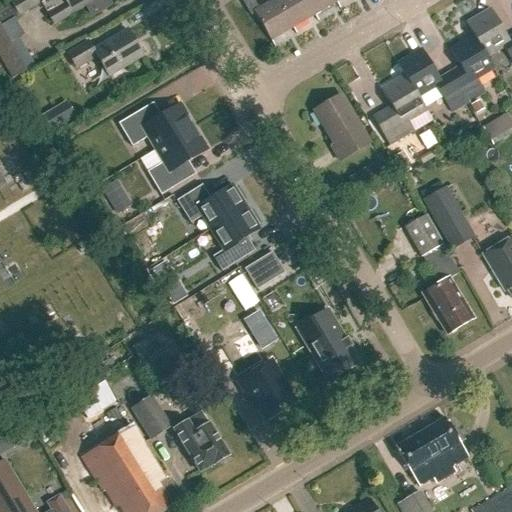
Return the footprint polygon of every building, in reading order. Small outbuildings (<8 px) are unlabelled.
[(16,21),(42,5),(39,0),(14,0),(7,5),(16,21)] [(50,0),(56,10),(48,15),(53,25),(84,6),(92,19),(112,6),(108,0),(50,0)] [(275,0),(274,0),(272,1),(259,9),(253,0),(241,0),(252,17),(255,15),(271,42),(293,29),(275,0)] [(271,0),(272,1),(274,0),(275,0),(293,29),(315,16),(305,0),(271,0)] [(305,0),(315,16),(337,3),(335,0),(305,0)] [(467,24),(474,36),(487,58),(504,48),(511,62),(511,37),(508,40),(490,10),(467,24)] [(143,58),(127,31),(93,51),(88,43),(67,55),(76,71),(97,59),(108,78),(143,58)] [(498,77),(487,58),(474,36),(450,50),(460,68),(450,74),(468,104),(485,94),(477,81),(493,71),(497,77),(498,77)] [(437,89),(448,107),(452,114),(468,104),(450,74),(439,80),(421,50),(397,65),(404,77),(405,77),(419,99),(437,89)] [(430,117),(419,99),(405,77),(404,77),(381,91),(392,108),(373,119),(387,143),(412,128),(408,122),(425,112),(429,118),(429,117),(430,117)] [(370,144),(341,97),(316,112),(337,148),(333,150),(340,162),(370,144)] [(64,100),(41,115),(49,131),(74,116),(64,100)] [(479,102),(470,106),(475,115),(484,110),(479,102)] [(152,153),(197,125),(184,104),(139,132),(131,118),(112,130),(127,155),(146,143),(152,153)] [(482,128),(492,145),(511,133),(511,122),(507,114),(482,128)] [(210,147),(197,125),(152,153),(158,163),(139,175),(154,201),(173,189),(165,175),(210,147)] [(403,150),(393,156),(399,166),(409,161),(403,150)] [(348,178),(356,192),(380,178),(372,164),(348,178)] [(210,229),(244,209),(240,203),(243,202),(235,190),(233,191),(230,187),(210,199),(201,186),(177,201),(191,223),(202,216),(210,229)] [(445,188),(422,202),(436,226),(459,212),(445,188)] [(121,195),(110,201),(117,213),(128,206),(121,195)] [(244,209),(210,229),(224,251),(212,258),(221,272),(254,252),(246,238),(258,231),(255,227),(257,225),(250,213),(248,214),(244,209)] [(458,274),(427,219),(406,231),(422,258),(426,256),(442,284),(423,296),(447,336),(473,320),(448,280),(458,274)] [(511,238),(483,256),(504,292),(507,291),(511,299),(511,238)] [(271,253),(244,270),(256,291),(284,274),(271,253)] [(163,264),(152,270),(158,280),(169,274),(163,264)] [(178,287),(166,294),(172,304),(184,298),(178,287)] [(313,319),(296,330),(318,366),(328,382),(359,364),(327,311),(313,319)] [(258,312),(243,322),(261,351),(277,342),(258,312)] [(277,373),(243,394),(252,409),(257,406),(271,428),(300,410),(277,373)] [(151,395),(129,408),(149,440),(170,426),(151,395)] [(105,492),(115,509),(119,507),(121,511),(164,511),(180,503),(166,479),(164,480),(119,405),(95,419),(87,424),(98,442),(90,447),(93,451),(81,458),(96,483),(97,483),(103,493),(105,492)] [(202,414),(187,423),(174,431),(186,451),(200,474),(213,466),(228,457),(202,414)] [(432,480),(436,485),(456,473),(453,468),(468,459),(459,444),(464,442),(456,429),(452,431),(445,419),(395,449),(418,488),(432,480)] [(0,423),(0,456),(13,449),(15,448),(0,423)] [(68,511),(59,496),(47,504),(51,511),(48,511),(34,511),(4,461),(0,463),(0,511),(68,511)] [(490,462),(478,469),(490,490),(502,483),(490,462)] [(511,511),(511,487),(505,492),(493,500),(471,511),(511,511)] [(430,511),(420,492),(398,504),(402,511),(430,511)] [(375,511),(369,501),(350,511),(375,511)]
